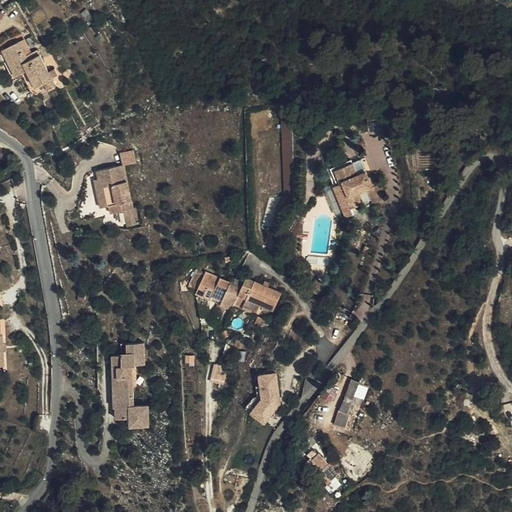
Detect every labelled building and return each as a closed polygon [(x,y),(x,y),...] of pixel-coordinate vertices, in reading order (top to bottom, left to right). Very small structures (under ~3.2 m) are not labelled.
[(15,51),(8,38),(0,42),(0,69),(3,76),(16,70),(13,65),(25,59),(22,53),(20,49),(15,51)] [(25,59),(31,55),(29,50),(22,53),(25,59)] [(25,59),(39,86),(45,82),(31,55),(25,59)] [(29,91),(39,86),(25,59),(13,65),(16,70),(24,86),(26,84),(29,91)] [(283,151),(293,151),(292,118),(282,118),(283,151)] [(121,151),(123,163),(137,161),(135,149),(121,151)] [(94,184),(90,185),(94,202),(103,199),(106,211),(128,204),(118,161),(91,168),(92,175),(94,184)] [(322,173),(342,222),(350,219),(348,216),(343,205),(347,203),(340,187),(337,188),(331,173),(348,166),(346,163),(322,173)] [(354,181),(348,166),(331,173),(337,188),(340,187),(347,203),(343,205),(348,216),(360,211),(355,200),(361,197),(366,211),(380,206),(374,191),(367,194),(363,185),(357,187),(354,181)] [(361,179),(354,181),(357,187),(363,185),(361,179)] [(293,275),(299,278),(303,271),(298,267),(293,275)] [(225,296),(231,283),(233,279),(209,271),(201,293),(218,299),(219,294),(225,296)] [(329,278),(322,274),(315,285),(323,289),(329,278)] [(251,297),(262,301),(280,307),(286,288),(258,279),(257,281),(246,277),(242,287),(238,297),(250,300),(251,297)] [(238,297),(242,287),(231,283),(225,296),(222,302),(229,305),(235,307),(238,297)] [(259,310),(262,301),(251,297),(250,300),(248,307),(259,310)] [(222,322),(229,305),(222,302),(216,319),(222,322)] [(147,341),(128,342),(128,352),(113,352),(114,406),(118,406),(118,416),(131,416),(131,424),(151,424),(150,405),(137,405),(135,363),(148,362),(147,341)] [(214,364),(213,380),(226,381),(227,365),(214,364)] [(277,371),(258,372),(260,394),(250,407),(264,420),(279,402),(277,371)] [(356,409),(369,378),(360,374),(346,405),(356,409)] [(346,405),(341,418),(352,420),(356,409),(346,405)] [(334,457),(325,446),(319,452),(326,463),(334,457)] [(334,474),(343,467),(334,457),(326,463),(334,474)]
